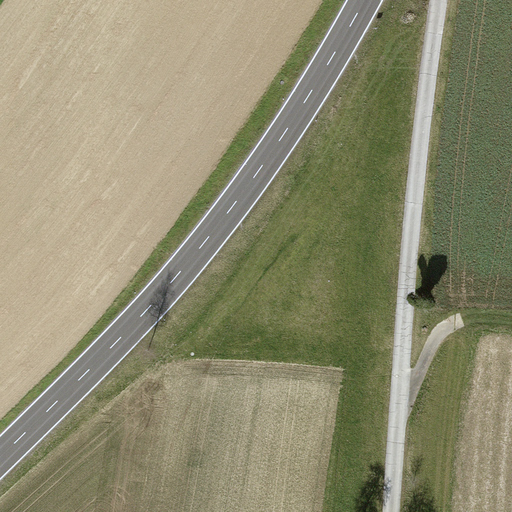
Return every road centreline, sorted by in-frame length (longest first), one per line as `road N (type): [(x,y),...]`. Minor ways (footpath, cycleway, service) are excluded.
road 1 (secondary): [(0,468),(220,230),(367,0)]
road 2 (track): [(392,511),(414,194),(438,0)]
road 3 (track): [(400,411),(433,339),(472,319),(511,322)]
